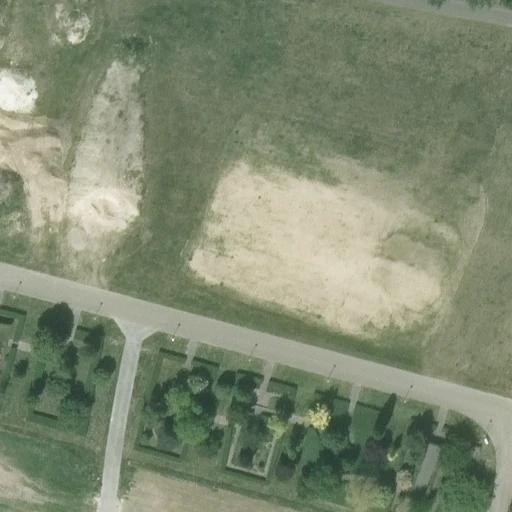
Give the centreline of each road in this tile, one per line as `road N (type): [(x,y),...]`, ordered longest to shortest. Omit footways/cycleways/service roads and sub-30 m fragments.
road 1 (unclassified): [(511,415),(137,314)]
road 2 (unclassified): [(105,511),(137,314)]
road 3 (unclassified): [(137,314),(0,277)]
